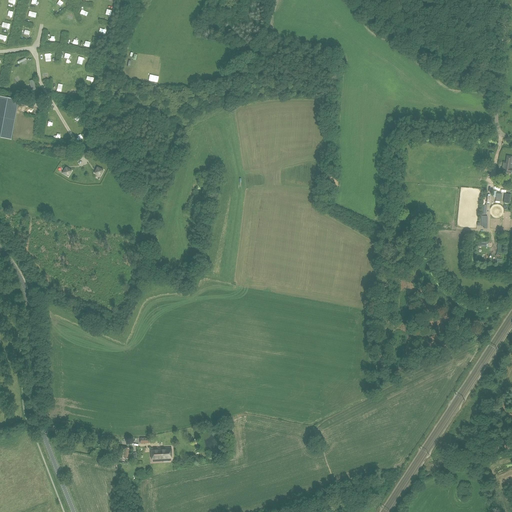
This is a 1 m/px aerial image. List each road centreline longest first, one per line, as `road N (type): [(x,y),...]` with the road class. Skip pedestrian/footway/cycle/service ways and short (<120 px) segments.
road 1 (unclassified): [(73,511),(41,429),(26,289),(0,249)]
road 2 (track): [(507,0),(495,112),(500,136)]
